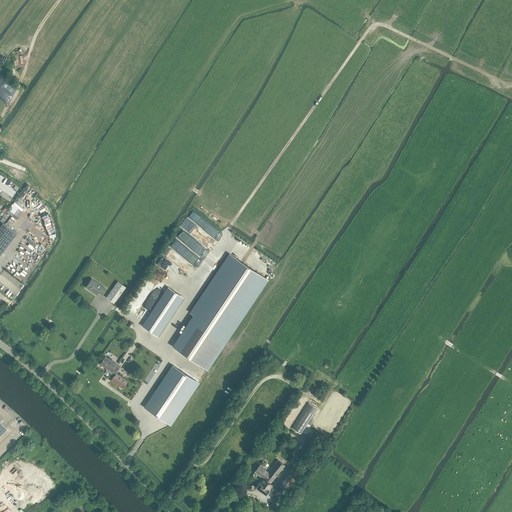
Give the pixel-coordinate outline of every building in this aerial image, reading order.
[(0,255),(17,234),(0,220),(0,255)] [(195,315),(173,346),(208,370),(209,371),(269,281),(230,254),(191,312),(195,315)] [(86,287),(97,295),(99,292),(102,295),(106,289),(92,279),(86,287)] [(106,298),(114,303),(126,287),(118,281),(106,298)] [(169,288),(143,326),(158,336),(183,298),(169,288)] [(111,374),(113,376),(116,373),(117,373),(121,367),(111,360),(112,359),(110,357),(109,359),(106,357),(100,364),(112,372),(111,374)] [(173,366),(145,407),(168,423),(171,425),(199,383),(195,380),(173,366)] [(116,373),(113,376),(111,380),(123,389),(128,381),(122,377),(124,375),(121,373),(120,375),(117,373),(116,373)] [(293,428),(301,434),(317,408),(309,403),(293,428)] [(255,472),(263,478),(256,487),(266,494),(273,485),(271,483),(285,465),(278,460),(268,472),(260,466),(255,472)] [(276,487),(285,494),(290,487),(293,489),(304,474),(292,465),(276,487)]
